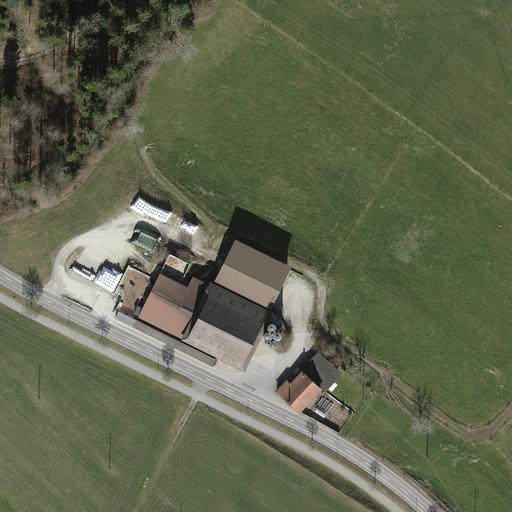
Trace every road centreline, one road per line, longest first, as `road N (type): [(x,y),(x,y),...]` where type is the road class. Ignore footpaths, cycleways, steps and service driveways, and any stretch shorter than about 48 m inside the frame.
road 1 (secondary): [(0,273),(351,453),(427,511)]
road 2 (track): [(511,410),(486,435),(470,437),(330,334),(318,279),(307,269),(233,234),(211,256)]
road 3 (track): [(0,63),(57,49),(97,0)]
